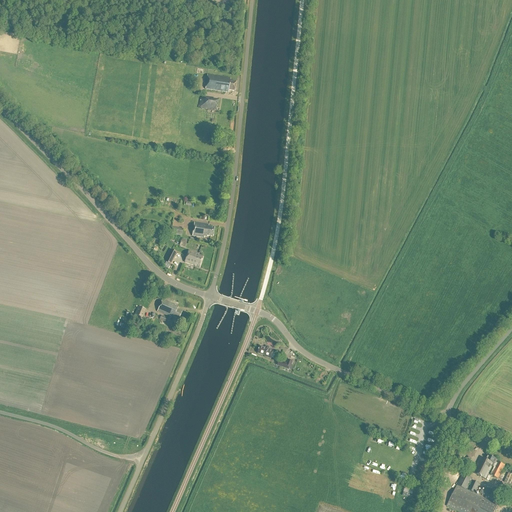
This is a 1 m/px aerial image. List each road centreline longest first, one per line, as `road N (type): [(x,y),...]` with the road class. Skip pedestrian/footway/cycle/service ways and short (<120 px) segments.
road 1 (track): [(342,371),(511,26)]
road 2 (unclassified): [(209,296),(233,191),(251,0)]
road 3 (unclassified): [(209,296),(155,271),(0,107)]
road 4 (unclassified): [(120,511),(209,296)]
road 5 (unclassified): [(257,312),(310,356),(445,418)]
road 6 (unclassified): [(172,511),(257,312)]
